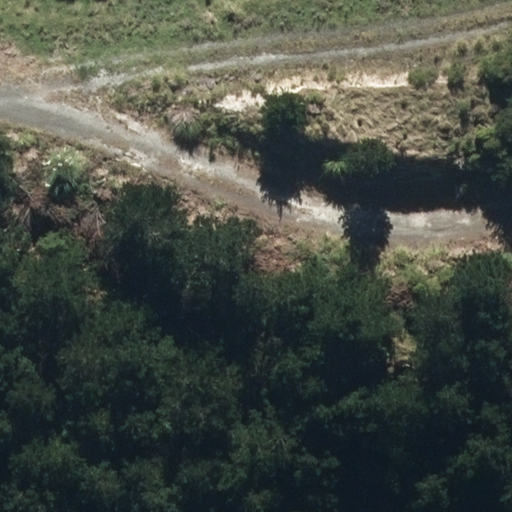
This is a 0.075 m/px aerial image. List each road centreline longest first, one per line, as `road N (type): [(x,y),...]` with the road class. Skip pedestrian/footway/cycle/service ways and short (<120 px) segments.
road 1 (track): [(511,211),(402,237),(138,156),(0,103)]
road 2 (track): [(0,98),(511,18)]
